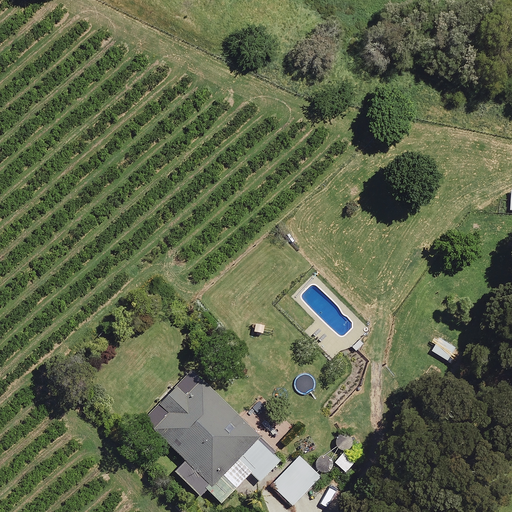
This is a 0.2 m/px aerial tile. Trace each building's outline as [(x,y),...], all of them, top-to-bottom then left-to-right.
[(454,346),(438,337),(430,351),(446,360),(454,346)] [(280,460),(192,370),(142,418),(185,462),(175,471),(198,496),(206,489),(220,503),(250,474),(258,481),(280,460)] [(333,459),(319,451),(311,466),(325,474),(333,459)] [(357,459),(343,451),(334,465),(348,474),(357,459)] [(318,475),(297,456),(270,486),(291,505),(318,475)]
